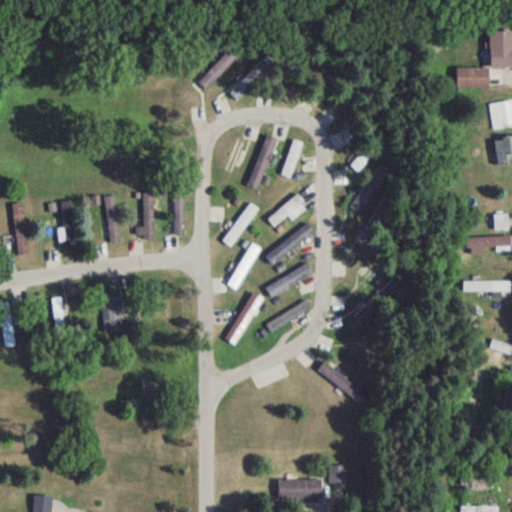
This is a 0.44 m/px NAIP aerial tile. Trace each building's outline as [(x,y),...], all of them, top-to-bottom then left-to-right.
[(487,65),(453,66),(454,86),(487,86),(487,66),(511,65),(511,28),(487,28),(487,65)] [(490,127),(511,124),(511,107),(511,99),(487,102),(490,127)] [(506,163),(506,154),(511,153),(511,133),(494,134),(494,163),(506,163)] [(275,138),(264,134),(245,184),(256,188),(275,138)] [(217,176),(227,181),(244,142),(235,138),(217,176)] [(301,142),(292,138),(278,173),(287,176),(301,142)] [(348,164),(356,170),(368,154),(360,148),(348,164)] [(389,173),(381,166),(345,202),(352,210),(389,173)] [(141,223),(133,223),(133,237),(152,237),(152,190),(141,190),(141,223)] [(171,192),(171,233),(182,233),(182,192),(171,192)] [(105,193),(105,240),(119,240),(119,193),(105,193)] [(266,219),(273,225),(284,213),(290,219),(304,205),(292,193),(266,219)] [(69,198),(59,199),(61,226),(55,226),(57,244),(72,242),(69,198)] [(10,201),(14,253),(25,252),(21,200),(10,201)] [(221,239),(228,245),(257,207),(249,201),(221,239)] [(491,212),(491,227),(507,227),(507,212),(491,212)] [(270,263),(313,229),(306,220),(263,255),(270,263)] [(509,246),(509,235),(463,235),(463,246),(509,246)] [(258,247),(250,241),(225,282),(233,287),(258,247)] [(263,285),(269,295),(310,271),(304,261),(263,285)] [(507,290),(507,278),(465,278),(465,290),(507,290)] [(394,289),(385,280),(352,316),(361,324),(394,289)] [(224,329),(232,334),(260,296),(252,290),(224,329)] [(100,294),(100,331),(122,331),(122,294),(100,294)] [(54,328),(63,327),(58,295),(49,296),(54,328)] [(264,322),(270,331),(309,306),(304,298),(264,322)] [(0,299),(0,337),(1,345),(11,344),(8,299),(0,299)] [(364,343),(347,343),(347,354),(364,354),(364,343)] [(317,366),(345,394),(355,384),(326,356),(317,366)] [(484,368),(476,366),(466,401),(474,403),(484,368)] [(276,477),(276,499),(320,499),(320,477),(276,477)] [(493,511),(493,503),(458,503),(458,511),(474,511),(473,511),(493,511)]
